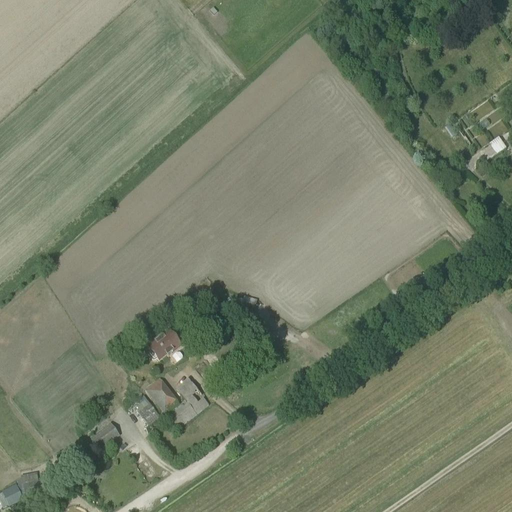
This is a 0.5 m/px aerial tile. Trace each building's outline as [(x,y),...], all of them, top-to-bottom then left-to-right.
[(451,139),(457,136),(450,126),(445,129),(451,139)] [(253,312),(256,301),(244,298),(240,309),(251,312),(251,311),(253,312)] [(149,347),(148,349),(150,352),(148,353),(148,355),(152,361),(154,361),(156,359),(159,363),(172,352),(173,354),(181,348),(169,332),(162,337),(161,335),(148,346),(149,347)] [(190,385),(189,383),(189,382),(187,380),(175,389),(185,402),(167,417),(168,418),(167,419),(177,432),(209,407),(191,384),(190,385)] [(164,416),(178,404),(160,381),(146,392),(164,416)] [(149,428),(160,419),(149,405),(138,414),(149,428)] [(94,455),(106,446),(119,437),(110,425),(86,443),(94,455)] [(36,474),(20,477),(22,486),(29,485),(31,495),(44,493),(42,482),(38,483),(36,474)] [(9,509),(23,502),(16,487),(1,494),(9,509)]
